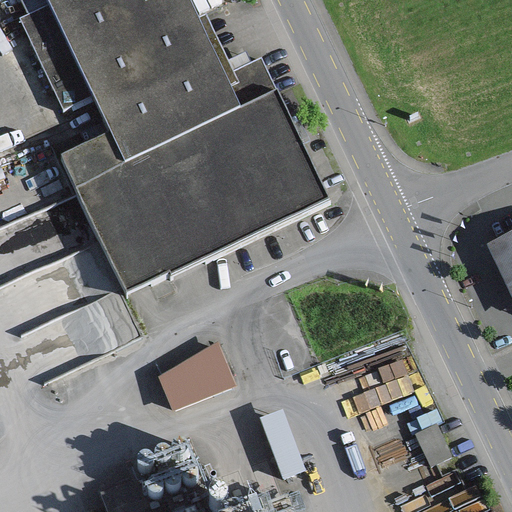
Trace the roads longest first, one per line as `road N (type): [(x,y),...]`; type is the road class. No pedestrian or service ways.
road 1 (unclassified): [(392,216),(511,467)]
road 2 (unclassified): [(288,0),(392,216)]
road 3 (unclassified): [(511,172),(392,216)]
